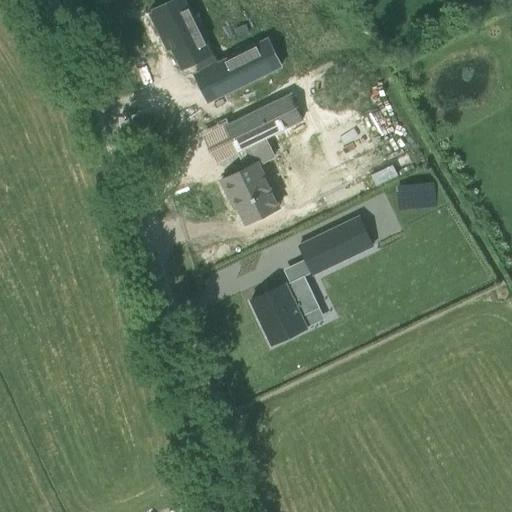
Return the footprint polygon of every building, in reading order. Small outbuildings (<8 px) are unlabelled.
[(268,38),(219,61),(197,16),(195,17),(187,0),(166,0),(147,9),(160,34),(163,32),(181,68),(195,61),(200,72),(213,66),(226,91),(281,64),(268,38)] [(242,171),(217,183),(226,201),(230,199),(243,226),(275,210),(254,168),(271,160),(261,140),(299,122),(287,97),(222,129),(234,154),(241,150),(246,161),(239,165),(242,171)] [(359,217),(299,246),(305,260),(311,273),(312,275),(373,246),(359,217)] [(275,219),(251,225),(253,237),(235,241),(242,271),(285,261),(275,219)] [(251,300),(272,345),(293,335),(305,329),(306,329),(306,328),(305,327),(301,317),(319,308),(304,276),(290,283),(285,285),(285,284),(251,300)]
